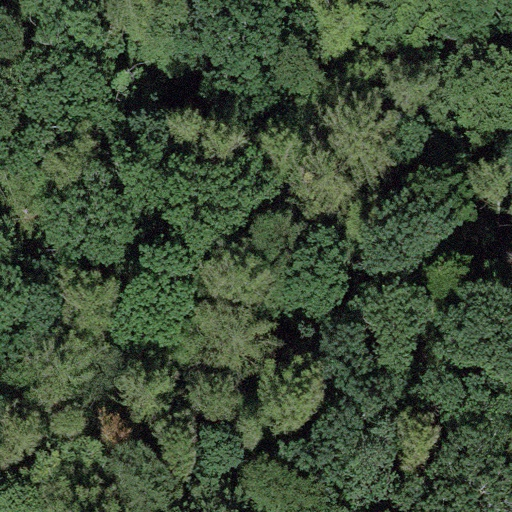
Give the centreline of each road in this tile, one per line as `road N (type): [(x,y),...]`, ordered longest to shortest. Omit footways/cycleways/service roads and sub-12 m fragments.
road 1 (track): [(0,205),(326,97),(511,46)]
road 2 (track): [(0,387),(89,396),(511,490)]
